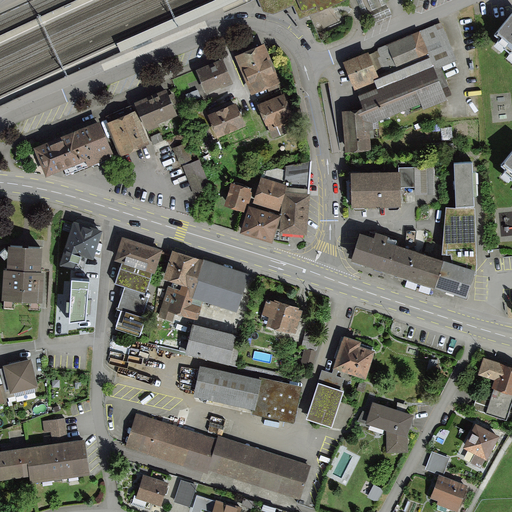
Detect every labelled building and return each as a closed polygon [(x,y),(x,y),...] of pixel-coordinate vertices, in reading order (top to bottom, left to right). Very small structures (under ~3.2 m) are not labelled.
[(257,0),(263,12),(274,14),(293,6),(299,20),(344,0),(257,0)] [(511,12),(497,30),(511,41),(511,12)] [(343,111),(345,152),(370,151),(369,124),(444,95),(434,69),(453,61),(438,24),(344,62),(361,108),(358,110),(343,111)] [(265,44),(235,57),(251,95),(281,83),(265,44)] [(195,69),(204,93),(231,84),(223,59),(195,69)] [(135,103),(147,132),(160,126),(159,123),(177,116),(166,90),(135,103)] [(196,91),(184,95),(186,102),(198,98),(196,91)] [(292,119),(283,96),(258,106),(267,129),(292,119)] [(218,138),(245,127),(235,103),(208,114),(218,138)] [(135,111),(106,123),(120,156),(149,144),(135,111)] [(99,120),(35,146),(47,176),(65,168),(68,173),(114,154),(99,120)] [(199,159),(185,164),(195,191),(209,186),(199,159)] [(264,178),(261,177),(252,203),(281,212),(279,233),(307,234),(309,195),(311,161),(286,167),(285,172),(267,167),(264,178)] [(472,162),(453,164),(456,204),(475,203),(472,162)] [(352,206),(399,206),(399,174),(352,174),(352,206)] [(232,182),(225,206),(246,212),(252,188),(232,182)] [(280,215),(248,206),(241,233),(272,242),(280,215)] [(475,207),(446,208),(440,259),(475,270),(475,207)] [(100,231),(72,223),(60,264),(73,267),(77,253),(92,258),(100,231)] [(361,234),(353,261),(467,296),(475,270),(440,259),(386,242),(387,237),(376,234),(375,239),(361,234)] [(160,252),(122,239),(115,260),(121,262),(114,284),(122,286),(115,307),(120,309),(114,328),(139,336),(145,317),(140,315),(160,252)] [(8,247),(7,271),(2,270),(1,299),(40,301),(42,272),(38,272),(39,248),(8,247)] [(172,253),(165,277),(180,281),(172,311),(197,318),(200,307),(189,304),(190,297),(237,310),(247,274),(172,253)] [(96,277),(78,277),(78,291),(96,291),(96,277)] [(301,309),(271,302),(270,304),(265,302),(261,316),(268,318),(266,325),(295,332),(301,309)] [(235,334),(191,324),(185,352),(229,362),(235,334)] [(344,336),(333,369),(334,369),(338,371),(366,380),(375,351),(361,346),(362,342),(344,336)] [(511,367),(484,358),(478,376),(493,380),(491,388),(494,389),(491,400),(477,396),(473,409),(507,420),(511,402),(511,367)] [(31,359),(3,366),(3,368),(0,368),(0,369),(3,384),(5,392),(9,391),(10,393),(14,392),(37,387),(31,359)] [(201,366),(195,396),(254,409),(253,414),(292,422),(299,387),(201,366)] [(336,376),(338,371),(334,369),(332,373),(322,370),(318,383),(341,390),(344,379),(336,376)] [(318,383),(306,419),(332,427),(344,391),(341,390),(318,383)] [(3,384),(0,385),(0,404),(7,402),(6,398),(15,396),(14,392),(10,393),(9,391),(5,392),(3,384)] [(413,416),(374,403),(367,424),(386,431),(386,452),(408,452),(408,436),(413,416)] [(136,414),(126,445),(298,500),(309,465),(219,436),(218,440),(136,414)] [(66,419),(43,422),(46,445),(24,448),(0,451),(0,481),(30,477),(31,483),(89,475),(84,439),(69,442),(66,419)] [(498,436),(476,425),(465,446),(476,452),(470,463),(481,469),(498,436)] [(447,457),(431,452),(426,467),(442,472),(447,457)] [(143,475),(136,498),(160,506),(168,483),(143,475)] [(466,486),(439,477),(432,499),(458,508),(466,486)] [(181,480),(174,502),(189,507),(197,485),(181,480)] [(211,511),(212,511),(216,501),(198,496),(192,511),(193,511),(200,511),(201,509),(211,511)] [(212,511),(239,511),(241,508),(216,500),(216,501),(212,511)]
